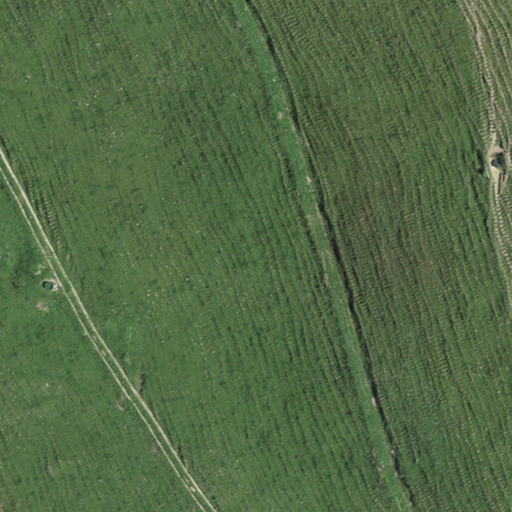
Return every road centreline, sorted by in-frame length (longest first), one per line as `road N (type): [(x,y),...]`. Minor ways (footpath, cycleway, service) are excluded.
road 1 (track): [(409,511),(244,0)]
road 2 (track): [(0,161),(55,269),(217,511)]
